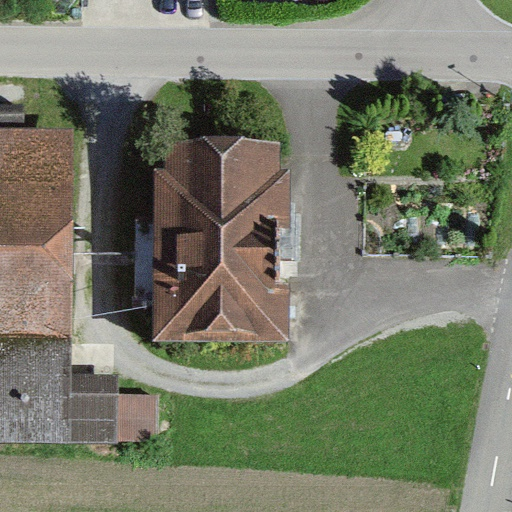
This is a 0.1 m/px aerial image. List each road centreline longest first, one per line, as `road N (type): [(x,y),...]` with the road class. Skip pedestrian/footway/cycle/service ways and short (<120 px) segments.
road 1 (unclassified): [(0,55),(511,61)]
road 2 (unknown): [(350,58),(341,272),(511,280)]
